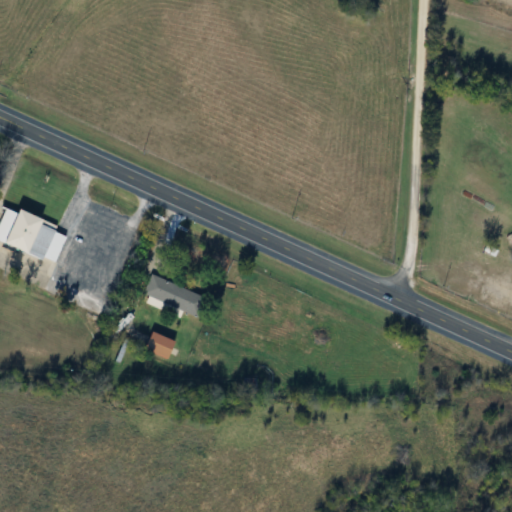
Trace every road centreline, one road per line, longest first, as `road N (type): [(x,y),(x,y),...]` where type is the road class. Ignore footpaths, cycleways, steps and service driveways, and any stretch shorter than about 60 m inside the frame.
road 1 (primary): [(511,351),(13,119)]
road 2 (residential): [(398,299),(409,260),(420,0)]
